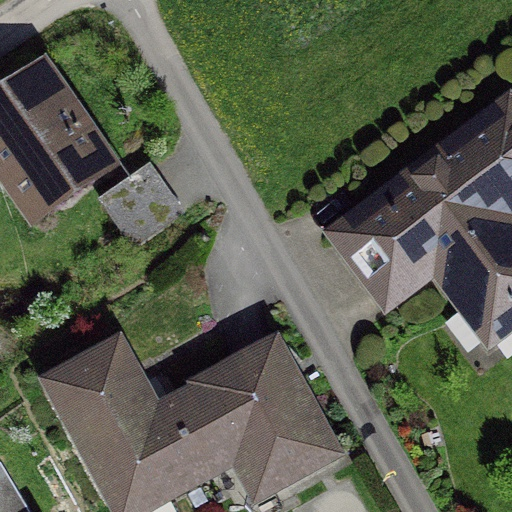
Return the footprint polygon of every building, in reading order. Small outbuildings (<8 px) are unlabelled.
[(38,81),(0,107),(0,182),(29,223),(101,171),(38,81)] [(511,122),(508,117),(334,244),(381,307),(435,267),(490,342),(511,325),(511,239),(499,223),(511,213),(511,122)] [(145,174),(100,204),(128,246),(173,215),(145,174)] [(118,360),(47,397),(107,511),(135,511),(229,463),(251,504),(327,464),(272,359),(151,423),(118,360)] [(25,511),(1,472),(0,472),(0,511),(25,511)]
